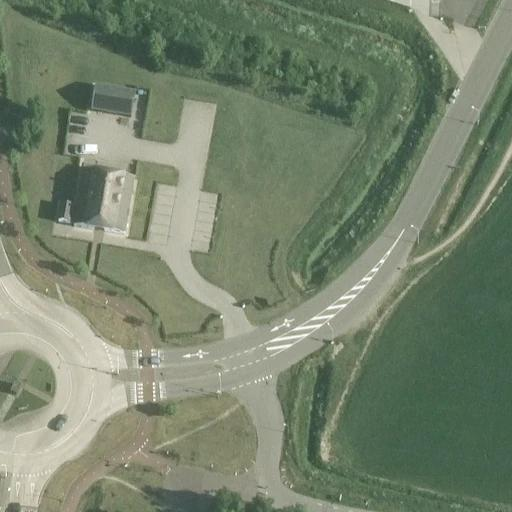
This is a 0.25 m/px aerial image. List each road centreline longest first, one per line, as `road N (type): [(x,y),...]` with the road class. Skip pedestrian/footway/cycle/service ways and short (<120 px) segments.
road 1 (unclassified): [(247,358),(317,322),(378,266),(511,18)]
road 2 (track): [(378,266),(419,260),(452,238),(511,146)]
road 3 (unclassified): [(100,402),(220,380),(247,358)]
road 4 (unclassified): [(247,358),(96,359)]
road 5 (unclassified): [(271,491),(271,422),(247,358)]
road 6 (secondary): [(96,359),(76,328),(26,301),(0,270)]
road 7 (secondary): [(20,464),(25,449),(58,429),(75,406),(73,359)]
